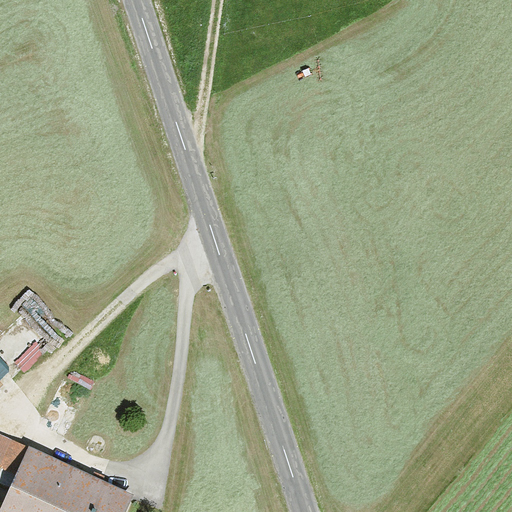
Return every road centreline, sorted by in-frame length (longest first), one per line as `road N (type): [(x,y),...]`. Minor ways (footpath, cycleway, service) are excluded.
road 1 (tertiary): [(137,0),(305,511)]
road 2 (track): [(192,167),(218,0)]
